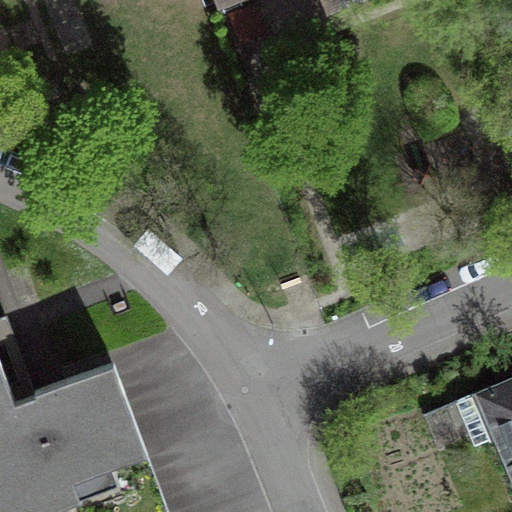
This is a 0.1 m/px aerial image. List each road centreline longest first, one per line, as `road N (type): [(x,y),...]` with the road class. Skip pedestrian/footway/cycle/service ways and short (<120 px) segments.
road 1 (residential): [(0,188),(62,215),(205,318),(270,394)]
road 2 (residential): [(270,394),(511,296)]
road 3 (residential): [(270,394),(323,511)]
